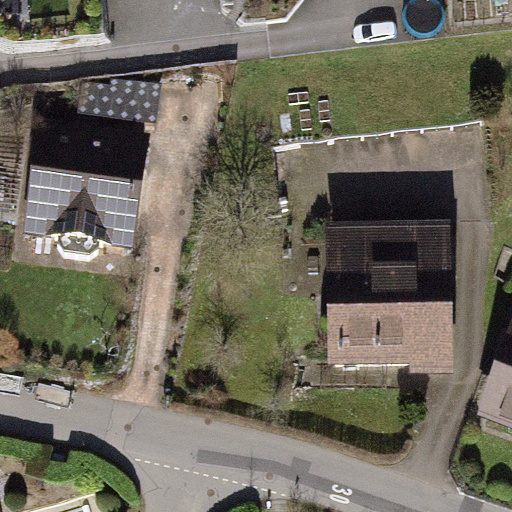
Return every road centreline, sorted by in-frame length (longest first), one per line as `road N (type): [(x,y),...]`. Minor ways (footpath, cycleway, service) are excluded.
road 1 (residential): [(211,459),(0,413)]
road 2 (residential): [(400,511),(211,459)]
